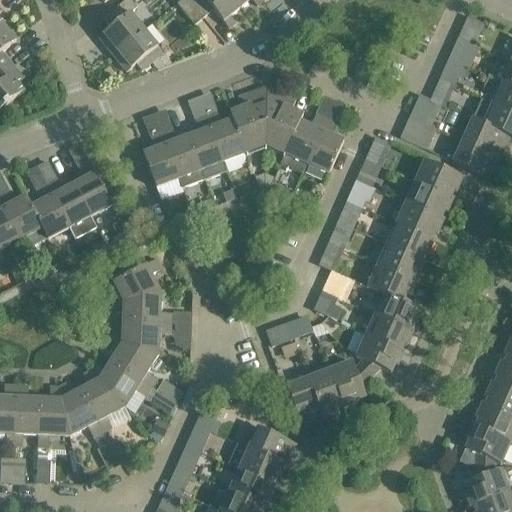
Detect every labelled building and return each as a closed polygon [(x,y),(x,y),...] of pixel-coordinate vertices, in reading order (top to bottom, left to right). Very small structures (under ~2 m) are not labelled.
[(137,9),(129,0),(128,0),(123,3),(102,20),(110,30),(98,39),(112,57),(143,31),(130,15),(137,9)] [(187,0),(183,0),(177,6),(194,27),(204,19),(187,0)] [(240,9),(232,0),(187,0),(204,19),(213,11),(228,31),(235,25),(229,18),(240,9)] [(260,0),(232,0),(240,9),(251,1),(257,8),(262,3),(260,0)] [(467,18),(458,40),(473,47),(482,25),(467,18)] [(0,27),(0,69),(8,63),(1,54),(16,42),(3,26),(0,27)] [(163,56),(143,31),(112,57),(126,74),(136,67),(141,73),(163,56)] [(473,47),(458,40),(448,61),(466,69),(468,70),(474,57),(469,55),(473,47)] [(448,61),(439,82),(454,88),(457,81),(460,82),(466,69),(448,61)] [(22,79),(8,63),(0,69),(0,112),(24,93),(16,84),(22,79)] [(487,78),(501,85),(511,89),(511,64),(505,75),(491,69),(487,78)] [(430,102),(430,103),(439,107),(445,109),(454,88),(439,82),(430,102)] [(511,89),(501,85),(492,106),(511,114),(511,89)] [(241,109),(230,114),(247,158),(265,151),(283,159),(302,116),(291,111),(295,101),(271,90),(262,90),(238,99),(241,109)] [(419,97),(409,118),(430,128),(439,107),(430,103),(430,102),(419,97)] [(474,115),(472,121),(511,139),(511,114),(492,106),(482,101),(477,113),(476,114),(475,114),(474,115)] [(217,114),(206,118),(223,164),(245,156),(246,158),(247,158),(230,114),(229,114),(232,121),(221,125),(217,114)] [(283,159),(280,166),(302,176),(306,166),(326,122),(315,117),(310,128),(300,123),(303,116),(302,116),(283,159)] [(199,134),(188,138),(204,182),(227,174),(223,164),(206,118),(195,123),(199,134)] [(430,128),(409,118),(400,140),(420,149),(426,136),(430,138),(433,130),(430,128)] [(511,139),(472,121),(462,142),(500,159),(500,158),(498,157),(501,150),(504,151),(509,139),(511,140),(511,139)] [(337,127),(326,122),(306,166),(328,176),(343,143),(332,138),(337,127)] [(172,131),(161,135),(178,181),(182,190),(204,182),(188,138),(177,142),(172,131)] [(142,155),(155,190),(178,181),(161,135),(150,140),(154,151),(142,155)] [(374,141),(365,162),(380,169),(389,148),(374,141)] [(500,159),(462,142),(453,164),(487,179),(491,170),(494,172),(500,159)] [(377,176),(380,169),(365,162),(362,170),(377,176)] [(462,180),(425,163),(424,163),(414,184),(452,201),(453,200),(450,199),(453,192),(456,193),(462,180)] [(112,207),(89,164),(78,170),(84,181),(73,186),(90,219),(112,207)] [(264,175),(254,179),(259,191),(264,190),(264,175)] [(264,175),(264,190),(268,192),(274,180),(264,175)] [(57,181),(46,187),(69,230),(75,241),(96,230),(90,219),(73,186),(62,192),(57,181)] [(452,201),(414,184),(405,205),(443,222),(443,221),(440,220),(444,213),(446,214),(452,201)] [(244,185),(234,189),(238,200),(248,196),(244,185)] [(30,208),(33,213),(48,241),(69,230),(46,187),(36,192),(41,203),(30,208)] [(222,195),(226,204),(237,200),(233,191),(222,195)] [(0,197),(0,202),(21,242),(26,252),(47,241),(48,241),(33,213),(30,208),(25,198),(14,203),(9,193),(0,197)] [(350,196),(346,203),(361,210),(365,202),(350,196)] [(211,200),(197,205),(201,214),(214,209),(211,200)] [(0,253),(21,242),(0,202),(0,253),(5,263),(6,263),(0,253)] [(358,218),(361,210),(346,203),(343,211),(358,218)] [(443,222),(405,205),(396,226),(433,243),(434,242),(431,241),(434,234),(437,235),(443,222)] [(433,243),(396,226),(386,246),(424,264),(425,263),(422,261),(425,254),(428,256),(433,243)] [(126,237),(116,242),(119,248),(129,243),(126,237)] [(328,245),(343,252),(346,244),(331,238),(328,245)] [(110,255),(103,242),(81,253),(88,266),(110,255)] [(343,252),(328,245),(318,267),(331,273),(333,274),(343,252)] [(424,264),(386,246),(377,267),(415,284),(415,283),(412,282),(415,275),(418,276),(424,264)] [(113,284),(117,293),(107,298),(111,306),(160,295),(151,277),(161,271),(156,261),(113,284)] [(6,265),(0,268),(0,270),(3,276),(10,273),(6,265)] [(402,304),(403,304),(406,296),(409,297),(415,284),(377,267),(367,289),(384,296),(384,295),(402,304)] [(97,272),(86,278),(92,288),(102,283),(97,272)] [(346,280),(333,274),(331,273),(327,281),(342,287),(346,280)] [(314,311),(328,318),(335,321),(341,308),(334,305),(337,300),(322,293),(318,301),(314,311)] [(111,306),(110,314),(122,315),(122,324),(127,324),(172,326),(172,316),(159,315),(160,295),(111,306)] [(384,295),(384,296),(374,317),(412,334),(413,333),(410,332),(413,325),(416,326),(422,312),(403,304),(402,304),(384,295)] [(412,334),(374,317),(365,338),(403,355),(403,354),(401,352),(404,346),(406,347),(412,334)] [(296,322),(287,325),(293,341),(301,338),(296,322)] [(110,333),(109,342),(158,357),(159,337),(170,337),(172,337),(172,340),(173,340),(191,340),(191,327),(172,326),(127,324),(122,324),(122,334),(110,333)] [(279,346),(273,330),(265,333),(271,349),(279,346)] [(363,363),(358,367),(370,379),(379,370),(390,375),(394,366),(397,367),(403,355),(365,338),(355,359),(363,363)] [(158,357),(109,342),(105,349),(115,356),(110,364),(151,390),(157,381),(147,374),(158,357)] [(501,364),(500,365),(511,369),(511,344),(510,344),(504,357),(507,358),(503,365),(501,364)] [(295,345),(281,349),(285,361),(299,356),(295,345)] [(361,388),(370,379),(358,367),(354,371),(352,363),(329,372),(344,410),(357,405),(356,402),(365,399),(361,388)] [(95,365),(90,372),(124,409),(135,392),(145,399),(144,401),(150,404),(157,393),(151,390),(110,364),(105,372),(95,365)] [(511,395),(511,369),(500,365),(494,378),(497,379),(494,386),(491,385),(511,395)] [(124,409),(90,372),(82,376),(88,387),(80,391),(102,435),(112,430),(106,419),(124,409)] [(344,410),(329,372),(308,380),(323,418),(336,413),(335,410),(342,408),(343,410),(344,410)] [(286,388),(286,389),(301,426),(315,421),(314,418),(321,416),(322,418),(323,418),(308,380),(286,388)] [(93,440),(102,435),(80,391),(71,396),(66,385),(58,389),(69,438),(87,429),(93,440)] [(485,407),(481,407),(511,420),(511,395),(491,385),(485,399),(488,400),(485,407)] [(4,387),(3,399),(0,399),(0,436),(6,436),(6,448),(14,449),(16,388),(4,387)] [(28,388),(16,388),(14,449),(22,449),(22,437),(37,437),(37,450),(38,450),(39,405),(39,401),(27,400),(28,388)] [(39,401),(39,405),(38,450),(48,450),(49,438),(69,438),(58,389),(49,389),(49,401),(39,401)] [(260,412),(268,409),(263,393),(254,396),(260,412)] [(510,444),(511,439),(511,420),(481,407),(476,420),(478,421),(475,428),(473,427),(472,428),(510,444)] [(161,420),(156,430),(165,435),(170,424),(161,420)] [(500,466),(510,444),(472,428),(466,440),(469,442),(465,450),(476,455),(476,468),(492,468),(493,463),(500,466)] [(295,446),(272,435),(257,429),(248,451),(285,467),(286,466),(283,465),(286,458),(289,459),(295,446)] [(102,435),(93,440),(100,450),(108,446),(102,435)] [(204,447),(189,440),(185,447),(200,454),(204,447)] [(197,462),(200,454),(185,447),(182,455),(197,462)] [(248,451),(238,471),(276,488),(276,487),(274,486),(277,479),(280,480),(285,467),(248,451)] [(465,495),(470,508),(508,494),(500,471),(492,474),(492,468),(476,468),(475,481),(464,485),(468,494),(465,495)] [(276,488),(238,471),(229,492),(267,509),(267,508),(264,507),(267,500),(270,501),(276,488)] [(185,488),(170,481),(167,489),(182,496),(185,488)] [(178,504),(182,496),(167,489),(163,497),(178,504)] [(229,492),(219,511),(265,511),(267,509),(229,492)] [(511,511),(511,503),(508,494),(470,508),(470,509),(473,508),(474,511),(511,511)]
